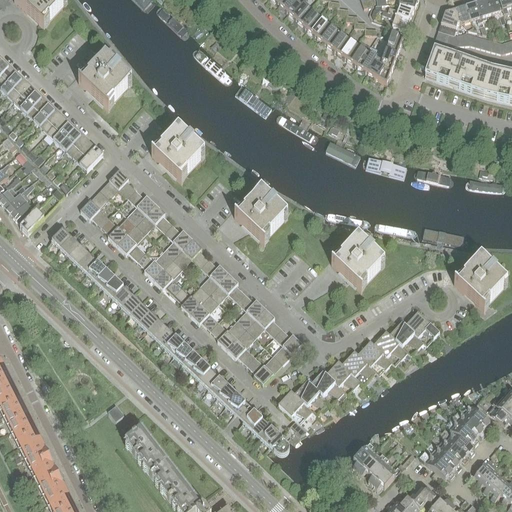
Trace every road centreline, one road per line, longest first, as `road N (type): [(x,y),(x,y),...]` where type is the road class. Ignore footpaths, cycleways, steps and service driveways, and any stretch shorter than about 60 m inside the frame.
road 1 (secondary): [(17,263),(279,511)]
road 2 (residential): [(327,349),(121,159)]
road 3 (residential): [(261,397),(69,212)]
road 4 (residential): [(1,341),(89,511)]
road 5 (residential): [(392,111),(312,66),(244,0)]
road 6 (residential): [(121,159),(15,49)]
